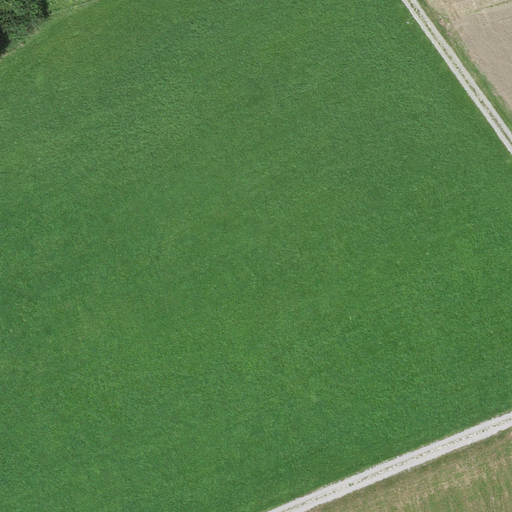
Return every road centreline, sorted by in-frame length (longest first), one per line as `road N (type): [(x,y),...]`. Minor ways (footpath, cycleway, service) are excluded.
road 1 (track): [(511,421),(290,511)]
road 2 (track): [(511,149),(404,0)]
